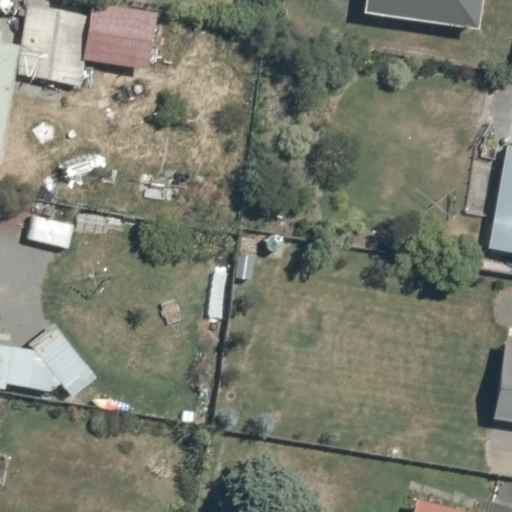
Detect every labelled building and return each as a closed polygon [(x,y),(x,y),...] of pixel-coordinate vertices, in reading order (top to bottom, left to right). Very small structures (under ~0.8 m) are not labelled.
[(370,0),(368,18),(483,34),(487,0),(370,0)] [(31,6),(18,78),(80,89),(93,17),(31,6)] [(96,8),(86,64),(150,75),(160,19),(96,8)] [(21,50),(2,47),(4,37),(0,36),(0,165),(4,166),(21,50)] [(489,254),(511,257),(511,150),(508,149),(489,254)] [(204,175),(135,162),(127,199),(196,213),(204,175)] [(0,344),(0,382),(42,390),(50,381),(61,394),(86,378),(47,329),(23,349),(0,344)] [(511,422),(500,421),(495,454),(511,456),(511,422)]
